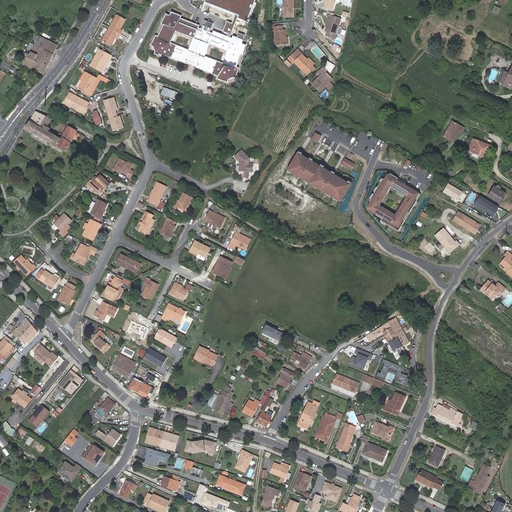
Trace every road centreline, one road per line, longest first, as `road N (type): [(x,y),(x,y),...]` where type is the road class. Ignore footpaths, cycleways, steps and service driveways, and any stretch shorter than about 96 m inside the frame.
road 1 (residential): [(161,0),(126,57),(123,75),(151,163),(115,236)]
road 2 (residential): [(387,489),(426,403),(430,337),(449,288)]
road 3 (tertiary): [(0,138),(100,0)]
road 4 (residential): [(424,264),(385,246),(358,214),(355,203),(378,148)]
road 5 (residential): [(137,407),(268,440)]
road 6 (residential): [(268,440),(293,395),(352,338)]
road 7 (residential): [(268,440),(387,489)]
road 8 (residential): [(78,511),(129,449),(137,407)]
